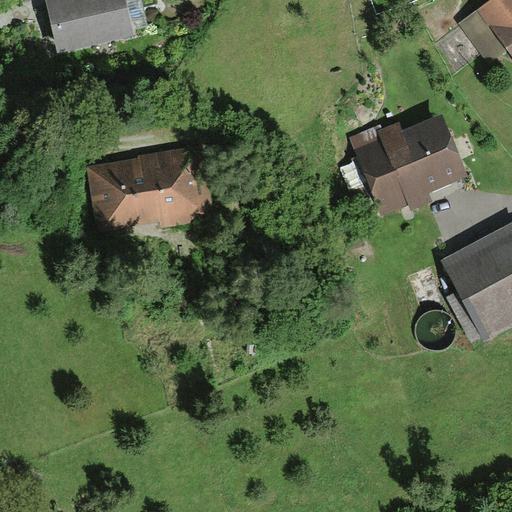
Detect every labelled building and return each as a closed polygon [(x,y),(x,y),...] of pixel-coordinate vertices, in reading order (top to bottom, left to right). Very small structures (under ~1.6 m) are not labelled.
[(116,0),(70,0),(42,6),(52,53),(124,38),(116,0)] [(511,0),(499,0),(465,26),(485,54),(498,44),(511,63),(511,0)] [(456,178),(435,121),(401,134),(397,123),(343,144),(372,219),(422,200),(419,192),(456,178)] [(197,152),(84,169),(94,233),(207,216),(197,152)] [(511,231),(439,270),(473,336),(511,316),(511,231)]
